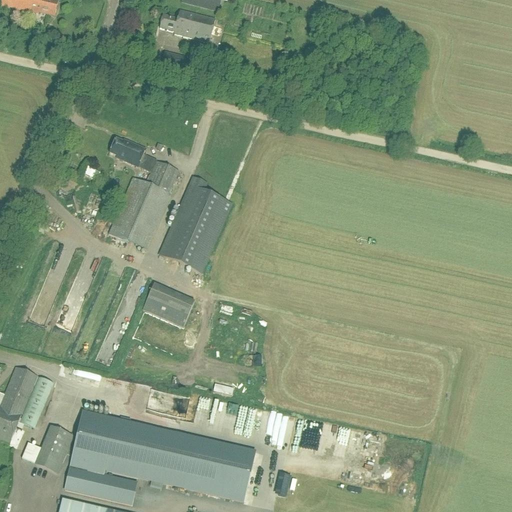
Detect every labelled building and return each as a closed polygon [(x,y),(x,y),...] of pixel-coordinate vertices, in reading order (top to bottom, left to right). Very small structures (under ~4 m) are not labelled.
[(43,0),(0,0),(0,4),(0,7),(38,16),(38,14),(54,18),(57,3),(43,0)] [(182,0),(182,4),(217,13),(220,0),(182,0)] [(174,36),(208,45),(211,36),(214,21),(179,12),(177,20),(162,17),(159,30),(174,34),(174,36)] [(164,54),(161,67),(180,72),(183,59),(164,54)] [(146,186),(133,181),(109,235),(146,252),(170,197),(168,196),(178,174),(156,164),(156,162),(143,157),(145,151),(123,142),(123,144),(115,140),(109,155),(116,158),(115,160),(150,175),(146,186)] [(193,180),(159,258),(200,276),(231,206),(203,194),(206,186),(193,180)] [(153,285),(143,311),(183,327),(194,303),(153,285)] [(0,442),(9,446),(36,379),(15,371),(0,406),(0,442)] [(38,380),(19,426),(34,432),(53,386),(38,380)] [(152,393),(149,407),(156,409),(159,395),(152,393)] [(254,456),(82,416),(64,492),(131,508),(136,485),(103,478),(104,472),(243,504),(254,456)] [(72,438),(51,429),(41,452),(35,467),(57,476),(72,438)] [(21,461),(35,467),(41,452),(28,446),(21,461)] [(105,511),(62,502),(59,511),(105,511)]
